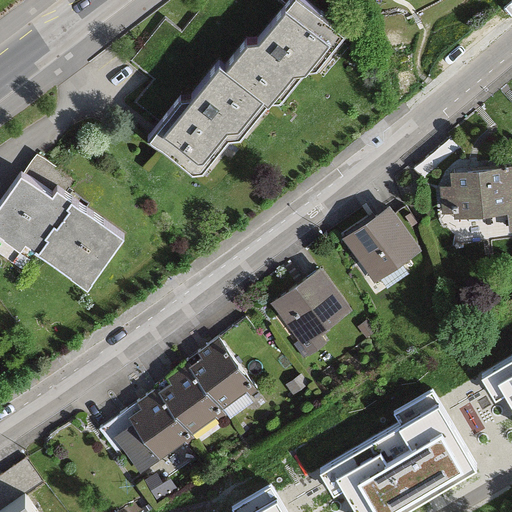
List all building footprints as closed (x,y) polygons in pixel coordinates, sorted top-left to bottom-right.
[(247,46),(228,73),(269,107),(284,105),(303,77),(319,75),(345,38),(296,0),(295,0),(262,45),(247,46)] [(228,73),(219,65),(162,143),(200,177),(224,143),(243,143),(269,107),(228,73)] [(451,136),(414,167),(433,190),(446,180),(444,178),(469,158),(451,136)] [(82,184),(35,153),(0,207),(0,255),(23,271),(34,254),(88,289),(122,237),(70,203),(82,184)] [(461,172),(454,172),(458,212),(508,207),(510,227),(511,226),(511,176),(511,177),(510,167),(461,172)] [(393,213),(410,238),(422,230),(408,209),(405,205),(393,213)] [(393,213),(389,206),(376,215),(348,235),(376,276),(417,248),(410,238),(393,213)] [(300,282),(275,300),(301,336),(303,339),(317,329),(347,307),(319,268),(300,282)] [(470,297),(455,303),(459,315),(475,309),(470,297)] [(246,316),(219,335),(240,366),(268,346),(246,316)] [(368,319),(360,325),(368,335),(376,329),(368,319)] [(325,341),(317,329),(303,339),(301,336),(294,341),(304,356),(325,341)] [(240,366),(219,335),(203,347),(187,358),(188,360),(226,413),(229,417),(253,400),(248,394),(256,388),(240,366)] [(511,353),(482,371),(495,394),(507,388),(511,396),(511,353)] [(218,419),(226,413),(188,360),(172,372),(155,383),(157,386),(189,430),(214,413),(218,419)] [(183,438),(188,444),(195,438),(189,430),(157,386),(143,396),(138,399),(147,412),(118,433),(125,444),(142,467),(183,438)] [(400,420),(320,466),(333,490),(345,483),(361,511),(389,511),(475,463),(432,388),(394,409),(400,420)] [(147,412),(138,399),(100,426),(118,450),(125,444),(118,433),(147,412)] [(0,511),(38,511),(26,493),(44,481),(26,455),(0,473),(0,511)] [(236,511),(288,511),(277,493),(271,482),(232,505),(236,511)]
